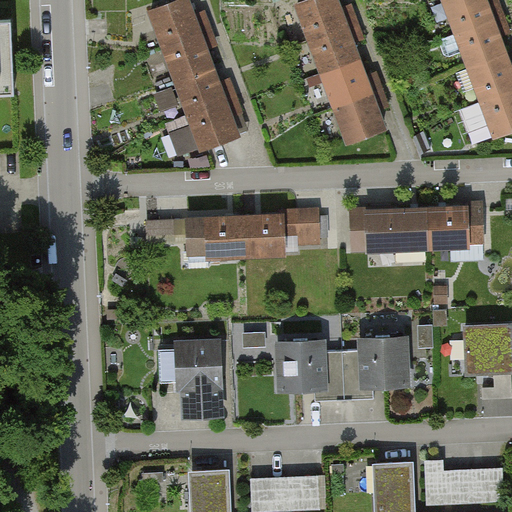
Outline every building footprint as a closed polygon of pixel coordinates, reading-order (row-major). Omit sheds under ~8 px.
[(178,0),(152,10),(202,147),(238,134),(232,117),(225,98),(218,79),(212,63),(206,45),(199,27),(193,10),(189,0),(178,0)] [(302,0),(298,2),(348,141),(383,129),(377,111),(372,96),(365,78),(359,61),(353,44),(346,25),(339,7),(336,0),(302,0)] [(446,0),(495,135),(511,129),(511,66),(506,51),(500,33),(493,15),(487,0),(446,0)] [(0,21),(0,94),(15,94),(12,21),(0,21)] [(399,208),(353,210),(355,250),(484,245),(482,205),(451,206),(399,208)] [(280,209),(280,216),(217,218),(148,221),(149,236),(188,235),(189,256),(285,252),(284,236),(299,236),(299,243),(318,242),(317,214),(299,215),(299,209),(289,209),(280,209)] [(420,325),(420,346),(435,346),(435,325),(420,325)] [(510,326),(460,328),(462,378),(511,376),(510,326)] [(404,338),(353,340),(355,391),(406,389),(404,338)] [(220,342),(169,344),(172,421),(223,418),(220,342)] [(322,342),(271,344),(273,393),(324,391),(322,342)] [(426,506),(501,503),(500,471),(442,473),(442,463),(424,463),(426,506)] [(409,465),(377,466),(378,511),(410,511),(410,478),(409,465)] [(223,471),(194,473),(195,511),(224,511),(223,488),(223,471)] [(318,511),(317,477),(248,480),(249,511),(318,511)]
